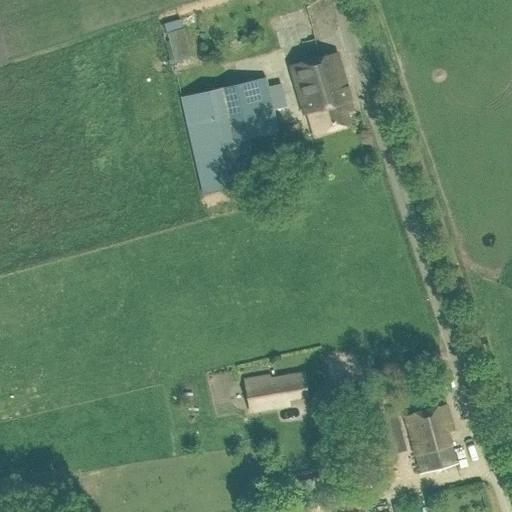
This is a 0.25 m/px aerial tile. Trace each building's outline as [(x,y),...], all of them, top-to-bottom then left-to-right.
[(343,103),(350,101),(336,52),(290,66),(304,115),(308,114),(314,135),(349,125),(343,103)] [(258,182),(247,137),(277,130),(265,77),(181,96),(203,195),(258,182)] [(150,91),(154,107),(173,103),(169,87),(150,91)] [(288,399),(308,395),(304,373),(269,379),(269,375),(244,380),(250,411),(289,404),(288,399)] [(354,406),(343,409),(358,463),(394,452),(377,392),(352,399),(354,406)] [(421,473),(456,463),(447,433),(453,431),(445,405),(405,416),(421,473)] [(322,445),(327,469),(340,467),(335,442),(322,445)] [(312,478),(284,484),(287,495),(314,489),(312,478)] [(0,490),(2,510),(62,504),(60,483),(21,487),(20,479),(0,481),(0,490)]
